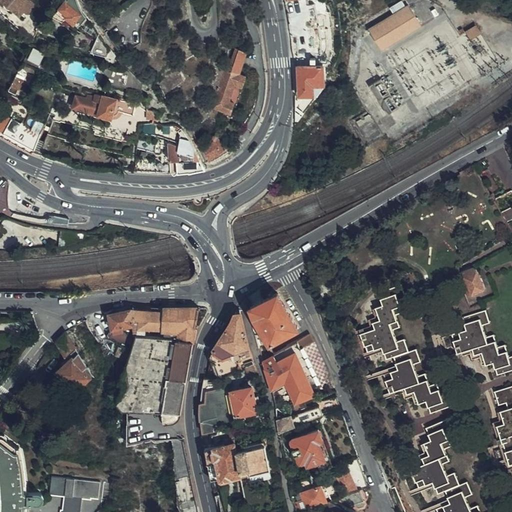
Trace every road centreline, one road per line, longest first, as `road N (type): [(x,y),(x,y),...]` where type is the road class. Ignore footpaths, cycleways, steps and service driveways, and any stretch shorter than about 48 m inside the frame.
road 1 (residential): [(389,511),(283,259)]
road 2 (secondary): [(511,130),(283,259)]
road 3 (secondary): [(62,177),(200,184),(244,162),(276,118)]
road 4 (secondary): [(210,511),(192,404),(225,284)]
road 5 (tertiary): [(60,312),(225,284)]
road 6 (secondary): [(207,233),(221,209),(273,165),(284,134),(276,118)]
road 7 (secondary): [(72,202),(178,218),(207,233)]
